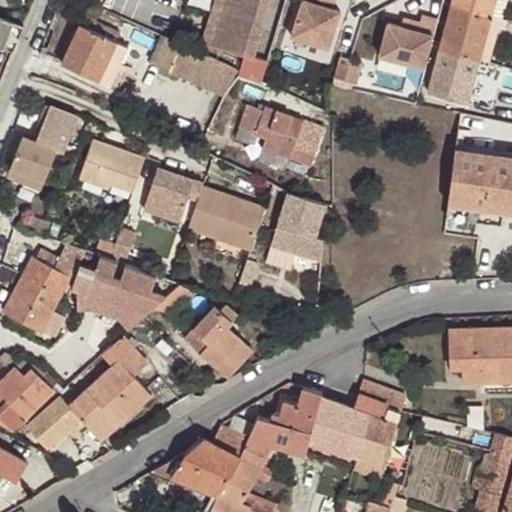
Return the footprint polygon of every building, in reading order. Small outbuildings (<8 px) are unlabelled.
[(268,0),(222,0),(218,14),(210,44),(251,57),(268,0)] [(218,14),(222,0),(215,0),(212,12),(218,14)] [(310,0),(302,0),(291,35),(329,47),(341,10),(334,8),(310,0)] [(495,0),(453,0),(452,5),(491,15),(495,0)] [(506,0),(495,0),(491,15),(502,18),(506,0)] [(440,49),(479,60),(489,24),(500,27),(504,28),(507,20),(502,18),(491,15),(452,5),(440,49)] [(203,42),(210,44),(218,14),(212,12),(203,42)] [(389,20),(380,53),(425,65),(438,17),(423,13),(419,28),(402,24),(389,20)] [(0,45),(13,50),(23,24),(0,16),(0,45)] [(86,16),(82,24),(98,32),(102,24),(86,16)] [(421,20),(404,16),(402,24),(419,28),(421,20)] [(63,63),(110,85),(117,70),(106,64),(117,41),(120,33),(102,24),(98,32),(82,24),(63,63)] [(489,24),(479,60),(490,62),(500,27),(489,24)] [(181,44),(161,36),(150,61),(170,70),(181,44)] [(117,70),(128,46),(117,41),(106,64),(117,70)] [(235,69),(181,44),(170,70),(224,94),(235,69)] [(440,49),(429,93),(468,103),(479,60),(440,49)] [(351,58),(341,55),(335,76),(355,82),(361,61),(351,58)] [(296,77),(286,73),(281,84),(291,88),(296,77)] [(325,96),(312,92),(309,99),(324,104),(325,96)] [(23,135),(11,167),(44,180),(57,148),(64,151),(79,114),(51,102),(36,140),(23,135)] [(248,103),(239,126),(266,136),(295,146),(291,157),(312,164),(325,126),(304,119),(304,120),(259,103),(258,107),(248,103)] [(291,157),(295,146),(266,136),(263,146),(291,157)] [(133,191),(145,156),(94,139),(80,177),(109,188),(112,183),(133,191)] [(448,203),(511,212),(511,156),(456,148),(448,203)] [(203,185),(204,182),(159,166),(144,208),(180,221),(189,196),(198,200),(203,185)] [(44,180),(11,167),(7,177),(40,191),(44,180)] [(271,184),(264,182),(259,195),(266,198),(271,184)] [(188,228),(251,249),(266,207),(248,200),(247,204),(237,201),(239,197),(203,185),(198,200),(188,228)] [(326,203),(287,191),(273,244),(323,258),(324,237),(317,235),(326,203)] [(29,230),(13,225),(9,241),(25,243),(29,230)] [(112,256),(126,262),(136,232),(121,228),(112,256)] [(111,248),(103,245),(101,252),(108,254),(111,248)] [(42,247),(37,256),(51,263),(55,254),(42,247)] [(17,268),(24,272),(32,258),(24,253),(17,268)] [(298,254),(295,266),(318,271),(321,259),(298,254)] [(24,272),(22,277),(60,296),(71,274),(55,265),(51,263),(37,256),(32,258),(24,272)] [(141,277),(84,256),(76,279),(117,295),(116,299),(130,304),(140,279),(141,277)] [(248,258),(240,282),(245,283),(248,278),(251,279),(257,261),(248,258)] [(55,265),(71,274),(73,269),(57,261),(55,265)] [(60,296),(22,277),(5,311),(42,330),(56,336),(66,316),(53,309),(60,296)] [(117,295),(76,279),(72,289),(77,290),(128,310),(129,307),(130,304),(116,299),(117,295)] [(154,284),(140,279),(130,304),(129,307),(138,310),(143,300),(145,300),(154,284)] [(172,313),(199,287),(181,281),(153,307),(172,313)] [(220,310),(232,322),(238,315),(226,303),(220,310)] [(227,326),(232,322),(220,310),(215,306),(187,336),(228,375),(252,349),(227,326)] [(42,330),(5,311),(0,319),(0,322),(36,341),(42,330)] [(462,383),(487,382),(487,377),(511,376),(511,325),(449,327),(450,368),(462,367),(462,383)] [(61,395),(27,425),(48,448),(66,432),(82,418),(85,422),(101,440),(119,424),(114,418),(148,388),(135,373),(147,362),(123,335),(103,352),(114,364),(70,404),(61,395)] [(43,376),(48,372),(47,372),(5,351),(0,355),(0,359),(6,365),(10,363),(16,365),(25,373),(33,366),(43,376)] [(84,385),(111,362),(103,353),(76,376),(84,385)] [(0,408),(0,422),(15,432),(64,388),(48,372),(43,376),(33,366),(25,373),(16,365),(0,381),(0,391),(8,399),(1,407),(0,408)] [(406,394),(363,379),(353,407),(372,413),(384,417),(390,407),(401,410),(406,394)] [(353,407),(304,386),(299,401),(286,399),(280,413),(274,411),(272,418),(258,415),(249,437),(242,454),(235,465),(221,493),(213,508),(221,511),(249,511),(251,509),(258,511),(267,511),(271,503),(247,494),(263,465),(272,443),(306,452),(310,440),(359,455),(372,413),(353,407)] [(114,418),(119,424),(153,394),(148,388),(114,418)] [(383,474),(401,410),(390,407),(384,417),(372,413),(359,455),(355,467),(383,474)] [(82,418),(66,432),(70,436),(85,422),(82,418)] [(249,437),(222,424),(217,427),(211,439),(204,436),(152,471),(171,478),(174,473),(221,493),(235,465),(242,454),(249,437)] [(511,448),(511,435),(496,432),(493,447),(491,453),(481,489),(474,511),(494,511),(503,482),(511,448)] [(0,480),(4,473),(17,480),(27,462),(0,446),(0,480)] [(471,486),(481,489),(491,453),(485,451),(481,465),(477,464),(471,486)] [(368,511),(389,511),(394,496),(398,484),(386,480),(378,509),(370,507),(368,511)] [(403,511),(407,499),(394,496),(389,511),(403,511)]
